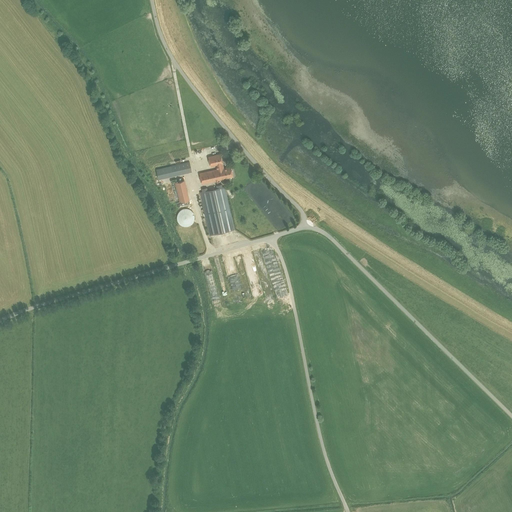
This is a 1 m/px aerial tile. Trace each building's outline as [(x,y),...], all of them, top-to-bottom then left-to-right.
[(225,178),(224,178),(233,176),(231,167),(224,168),(223,164),(221,154),(208,157),(210,166),(216,165),(217,169),(199,173),(202,184),(225,178)] [(190,161),(156,170),(156,171),(158,178),(158,177),(191,169),(190,161)] [(175,183),(179,202),(189,200),(185,181),(175,183)] [(200,192),(210,235),(234,229),(224,187),(200,192)] [(186,208),(184,209),(182,209),(181,210),(179,211),(178,213),(177,214),(177,216),(177,218),(177,220),(178,222),(179,223),(180,224),(182,225),(184,226),(185,226),(187,226),(189,225),(191,225),(192,223),(193,222),(194,220),(194,218),(194,217),(194,215),(193,213),(192,211),(191,210),(189,209),(188,209),(186,208)]
